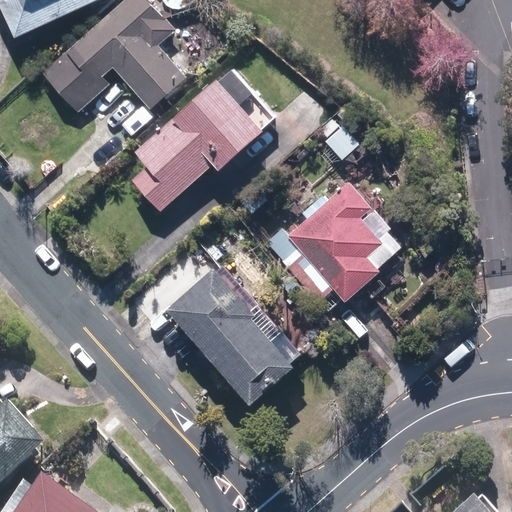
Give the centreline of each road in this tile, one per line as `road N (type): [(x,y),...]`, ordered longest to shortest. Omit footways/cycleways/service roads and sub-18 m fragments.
road 1 (residential): [(0,230),(256,511)]
road 2 (residential): [(310,511),(401,428),(474,396),(511,390)]
